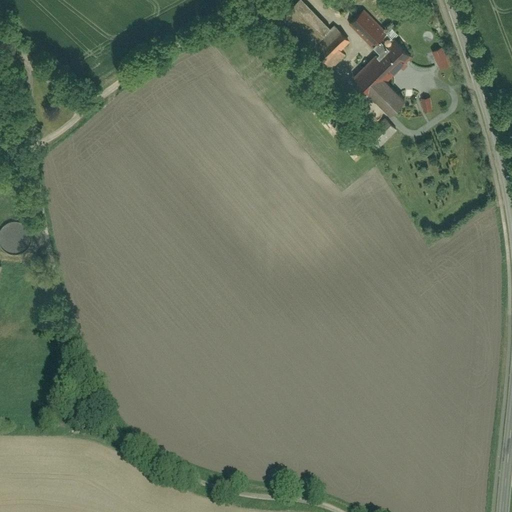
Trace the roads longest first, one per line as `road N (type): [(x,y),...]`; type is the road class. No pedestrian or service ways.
road 1 (residential): [(339,511),(188,478),(149,454),(105,398),(70,332),(43,228),(46,141),(66,97)]
road 2 (tertiary): [(511,215),(451,0)]
